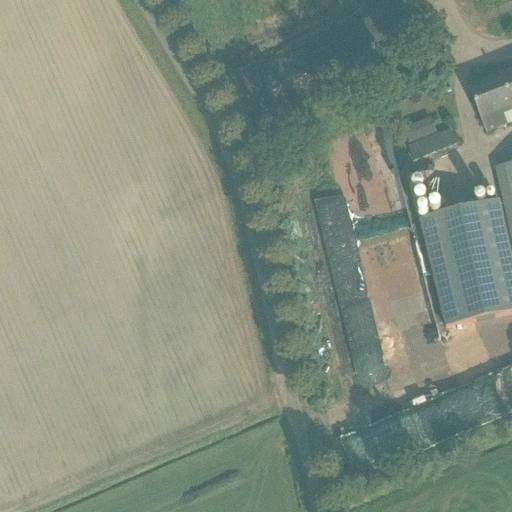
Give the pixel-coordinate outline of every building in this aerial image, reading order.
[(208,35),(232,22),(220,0),(195,0),(190,3),(208,35)] [(486,134),(511,123),(511,72),(468,89),(486,134)] [(417,126),(403,131),(410,146),(423,141),(417,126)] [(410,146),(407,147),(413,163),(458,145),(452,129),(423,141),(410,146)] [(511,165),(496,169),(511,239),(511,165)] [(419,221),(446,330),(511,314),(511,258),(499,203),(419,221)] [(423,313),(433,309),(427,293),(418,296),(423,313)]
